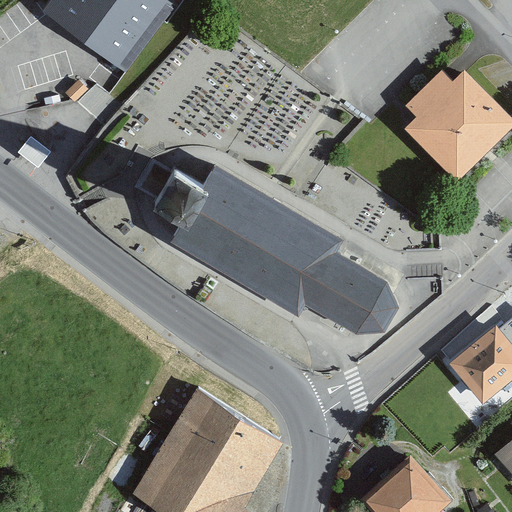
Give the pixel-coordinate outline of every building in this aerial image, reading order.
[(50,0),(44,8),(127,70),(176,5),(169,0),(50,0)] [(511,125),(511,117),(463,67),(452,78),(442,68),(406,104),(417,115),(406,126),(457,178),(487,150),(511,125)] [(392,307),(381,278),(335,251),(342,241),(214,167),(202,185),(174,170),(154,201),(184,220),(170,241),(298,315),(304,305),(351,331),(380,328),(392,307)] [(448,355),(471,382),(511,347),(511,341),(491,317),(448,355)] [(271,430),(192,386),(135,485),(182,511),(255,511),(232,499),(271,430)] [(511,421),(489,439),(511,467),(511,421)] [(360,496),(377,511),(405,511),(431,485),(399,455),(360,496)]
